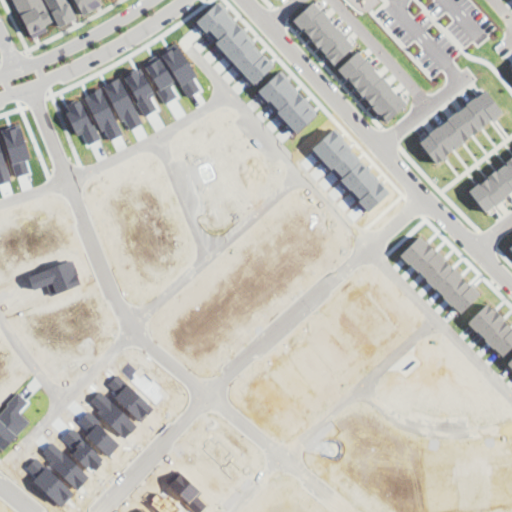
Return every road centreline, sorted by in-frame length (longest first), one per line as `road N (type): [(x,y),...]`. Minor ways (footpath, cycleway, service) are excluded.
road 1 (residential): [(226,511),(433,311),(232,97),(127,152),(0,201),(16,340),(54,392),(66,393),(301,168)]
road 2 (residential): [(93,511),(426,195)]
road 3 (residential): [(248,0),(511,284)]
road 4 (residential): [(35,83),(122,297),(153,341),(215,393)]
road 5 (residential): [(433,311),(511,388),(509,421),(406,417),(363,377)]
road 6 (residential): [(270,24),(297,0),(371,41),(428,105)]
road 7 (residential): [(0,95),(81,63),(182,0)]
road 8 (residential): [(215,393),(361,511)]
road 9 (residential): [(149,0),(0,76)]
road 10 (residential): [(162,132),(217,248)]
